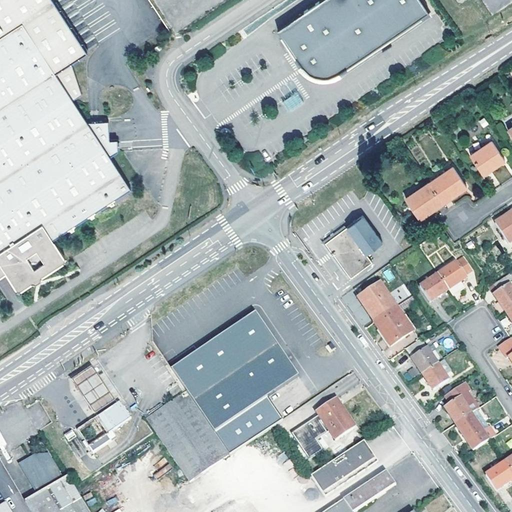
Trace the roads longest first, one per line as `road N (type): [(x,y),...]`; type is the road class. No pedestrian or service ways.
road 1 (tertiary): [(479,511),(255,209)]
road 2 (primary): [(511,41),(255,209)]
road 3 (primary): [(255,209),(0,378)]
road 4 (residential): [(255,209),(171,93),(166,72),(262,0)]
